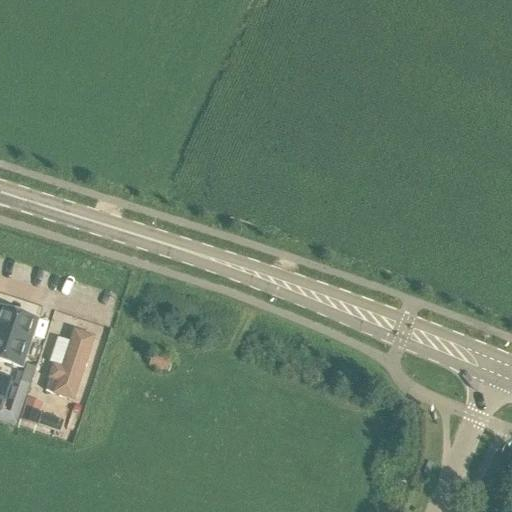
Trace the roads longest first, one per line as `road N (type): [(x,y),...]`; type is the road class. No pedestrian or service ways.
road 1 (secondary): [(497,367),(243,269),(0,191)]
road 2 (unclassified): [(440,511),(497,367)]
